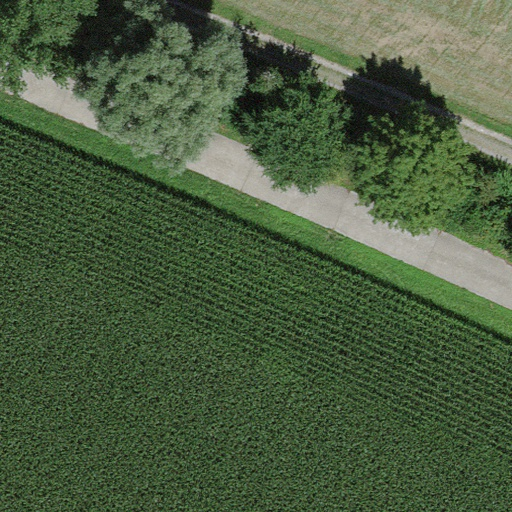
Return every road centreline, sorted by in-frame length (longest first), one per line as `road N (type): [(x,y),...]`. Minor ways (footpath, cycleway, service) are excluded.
road 1 (track): [(0,85),(254,180),(511,307)]
road 2 (track): [(175,0),(346,59),(511,147)]
